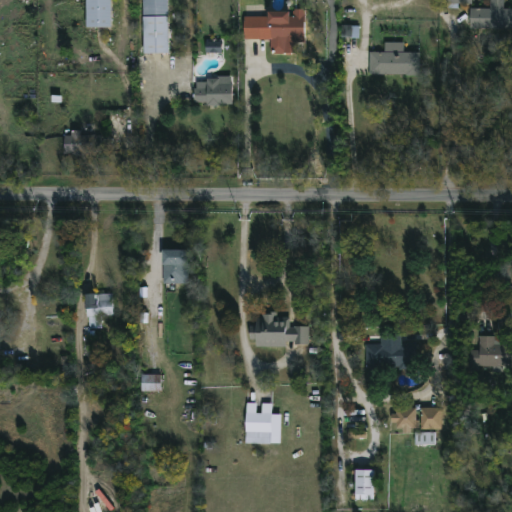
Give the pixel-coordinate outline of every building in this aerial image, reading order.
[(111,0),(111,28),(85,28),(85,0),(111,0)] [(167,0),(168,54),(143,55),(142,0),(167,0)] [(473,0),(473,4),(458,4),(458,9),(448,8),(446,1),(438,1),(438,0),(473,0)] [(503,0),(503,9),(511,9),(511,28),(470,28),(470,8),(491,8),(491,0),(503,0)] [(305,10),(305,42),(296,41),(296,54),(284,54),(284,40),(244,40),(244,17),(268,17),(268,13),(285,14),(285,16),(295,16),(295,9),(305,10)] [(223,42),(206,42),(206,53),(222,54),(223,42)] [(404,43),(404,53),(420,53),(420,77),(369,75),(370,52),(384,52),(384,42),(404,43)] [(232,77),(232,105),(206,106),(206,103),(193,103),(194,88),(197,88),(197,81),(207,81),(207,78),(217,78),(217,76),(232,77)] [(80,131),(80,136),(101,136),(100,155),(77,155),(77,156),(74,156),(74,154),(63,154),(64,136),(70,137),(70,131),(80,131)] [(187,251),(187,284),(163,284),(163,266),(161,266),(161,251),(187,251)] [(112,295),(112,315),(101,315),(101,325),(89,325),(89,317),(86,317),(85,309),(84,310),(84,295),(112,295)] [(289,326),(309,326),(308,344),(298,344),(298,341),(286,341),(285,346),(255,346),(255,339),(249,339),(249,326),(255,326),(255,318),(262,318),(262,313),(266,314),(266,311),(277,311),(277,316),(289,317),(289,326)] [(495,336),(495,340),(511,340),(511,366),(504,366),(504,371),(492,371),(493,366),(479,366),(479,371),(469,370),(469,349),(478,349),(479,335),(495,336)] [(398,342),(415,342),(416,369),(399,369),(399,367),(366,367),(365,344),(398,342)] [(160,391),(140,391),(140,374),(160,374),(160,391)] [(260,413),(261,413),(262,403),(271,404),(271,414),(281,415),(280,443),(261,442),(261,437),(251,437),(251,442),(246,442),(246,437),(245,437),(247,402),(256,403),(256,413),(260,413)] [(441,429),(420,429),(420,407),(441,407),(441,429)] [(416,430),(416,409),(393,410),(393,423),(397,423),(397,431),(416,430)] [(374,469),(374,499),(355,499),(355,469),(374,469)]
